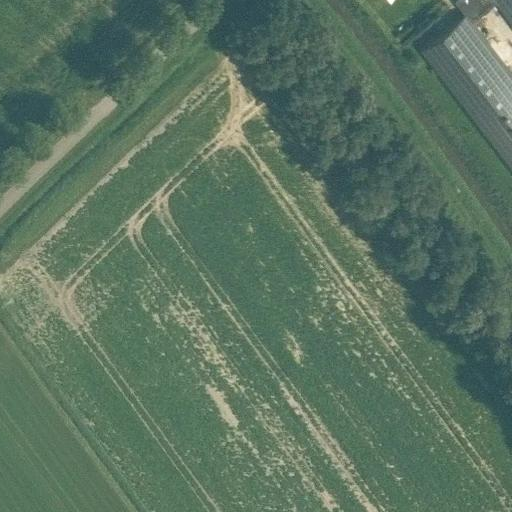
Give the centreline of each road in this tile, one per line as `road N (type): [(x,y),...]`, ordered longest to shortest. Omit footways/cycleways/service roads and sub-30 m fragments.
road 1 (track): [(511,271),(307,0)]
road 2 (unclassified): [(0,220),(224,0)]
